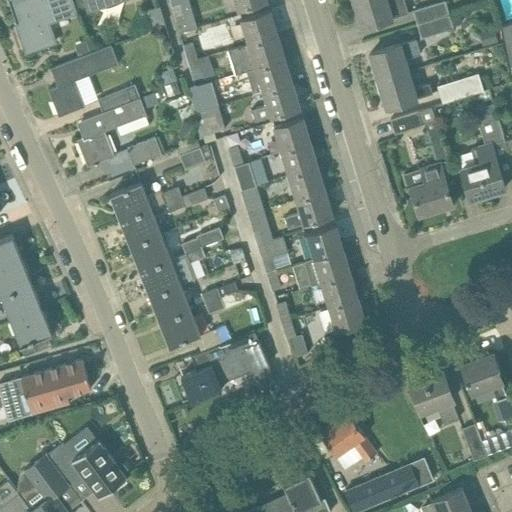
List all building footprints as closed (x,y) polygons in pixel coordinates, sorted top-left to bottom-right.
[(49,24),(78,14),(73,0),(8,0),(17,23),(19,22),(28,50),(26,51),(26,52),(55,42),(49,24)] [(84,0),(88,11),(121,0),(84,0)] [(177,20),(185,18),(180,0),(171,3),(177,20)] [(267,0),(235,0),(238,9),(268,0),(267,0)] [(354,0),(363,27),(408,13),(404,0),(354,0)] [(417,24),(450,14),(446,0),(413,10),(417,24)] [(160,6),(147,10),(152,27),(165,23),(160,6)] [(462,9),(450,14),(454,27),(463,24),(461,16),(464,15),(462,9)] [(241,19),(248,43),(278,34),(271,10),(241,19)] [(421,39),(454,28),(454,27),(450,14),(417,24),(421,39)] [(228,49),(235,74),(286,58),(278,34),(248,43),(228,49)] [(408,71),(404,58),(420,53),(416,40),(400,44),(400,43),(370,52),(379,80),(408,71)] [(198,59),(192,42),(184,44),(189,61),(198,59)] [(85,105),(75,80),(118,62),(111,44),(50,67),(51,68),(54,67),(60,84),(48,89),(59,115),(85,105)] [(251,96),(263,92),(293,83),(286,58),(235,74),(244,72),(251,96)] [(198,59),(189,61),(194,79),(203,76),(198,59)] [(177,79),(173,68),(162,72),(166,83),(177,79)] [(408,71),(379,80),(387,107),(433,94),(429,83),(413,88),(408,71)] [(484,90),(479,74),(437,87),(443,103),(484,90)] [(293,83),(263,92),(267,104),(251,109),(256,121),(301,107),(293,83)] [(102,111),(139,96),(134,84),(97,99),(102,111)] [(191,95),(196,112),(205,109),(200,92),(191,95)] [(146,113),(139,96),(102,111),(81,120),(87,135),(78,139),(88,165),(94,162),(94,164),(98,162),(98,161),(114,154),(104,130),(146,113)] [(506,187),(492,143),(505,140),(493,103),(476,108),(479,120),(478,120),(485,142),(475,146),(476,147),(472,148),(476,161),(460,166),(470,198),(506,187)] [(218,106),(205,109),(196,112),(205,142),(216,138),(214,131),(225,128),(218,106)] [(395,133),(425,124),(426,129),(428,129),(438,162),(422,167),(426,181),(411,186),(419,214),(453,203),(445,176),(452,173),(432,106),(391,119),(395,133)] [(273,126),(280,151),(311,142),(303,117),(284,123),(273,126)] [(234,165),(254,159),(245,130),(225,136),(234,165)] [(162,153),(155,135),(127,147),(134,164),(143,161),(153,157),(162,153)] [(214,156),(208,143),(200,146),(197,138),(177,146),(185,168),(214,156)] [(280,151),(288,175),(318,165),(311,142),(280,151)] [(268,181),(261,157),(254,159),(234,165),(241,189),(257,185),(268,181)] [(288,175),(295,199),(326,190),(318,165),(288,175)] [(166,201),(182,195),(178,186),(162,192),(161,190),(147,195),(142,182),(110,194),(120,219),(151,207),(152,208),(166,202),(166,201)] [(264,208),(257,185),(241,189),(248,213),(264,208)] [(204,186),(182,195),(166,201),(166,202),(170,211),(186,205),(186,206),(208,197),(204,186)] [(333,214),(326,190),(295,199),(299,212),(284,216),(288,228),(314,220),(333,214)] [(230,206),(224,194),(213,198),(218,210),(230,206)] [(120,219),(130,245),(161,232),(152,208),(151,207),(120,219)] [(273,238),(264,208),(248,213),(257,243),(273,238)] [(179,234),(194,228),(190,221),(176,226),(179,234)] [(306,233),(314,257),(343,248),(336,224),(306,233)] [(182,243),(186,253),(220,239),(224,238),(219,226),(196,235),(197,237),(182,243)] [(130,245),(140,270),(171,258),(161,232),(130,245)] [(0,268),(23,260),(13,234),(0,239),(0,268)] [(266,272),(274,269),(271,256),(288,251),(282,235),(273,238),(257,243),(266,272)] [(225,251),(220,239),(186,253),(190,262),(205,256),(207,259),(225,251)] [(242,247),(229,249),(234,263),(246,258),(242,247)] [(351,273),(343,248),(314,257),(304,260),(312,285),(321,282),(351,273)] [(140,270),(150,296),(181,283),(171,258),(140,270)] [(0,268),(0,293),(1,296),(33,283),(23,260),(0,268)] [(271,290),(280,287),(274,269),(266,272),(271,290)] [(321,282),(329,306),(358,297),(351,273),(321,282)] [(202,293),(206,303),(221,297),(240,290),(235,278),(216,286),(217,287),(202,293)] [(1,296),(11,320),(43,307),(33,283),(1,296)] [(150,296),(160,321),(191,309),(181,283),(150,296)] [(221,297),(206,303),(209,312),(225,306),(221,297)] [(358,297),(329,306),(336,331),(366,322),(358,297)] [(281,321),(290,318),(284,301),(276,303),(281,321)] [(43,307),(11,320),(21,345),(53,332),(43,307)] [(191,309),(160,321),(170,346),(201,334),(191,309)] [(295,336),(290,318),(281,321),(286,338),(295,336)] [(197,369),(181,375),(191,401),(222,389),(219,382),(253,369),(253,370),(269,363),(261,345),(255,331),(210,348),(192,355),(197,369)] [(492,353),(462,364),(472,392),(492,385),(497,400),(508,396),(497,368),(500,366),(497,358),(494,359),(492,353)] [(83,358),(0,382),(0,389),(9,419),(70,401),(68,396),(92,389),(83,358)] [(411,383),(418,402),(421,410),(437,404),(444,424),(459,419),(452,398),(453,398),(443,371),(411,383)] [(320,432),(331,448),(336,455),(353,443),(365,459),(376,451),(349,412),(320,432)] [(474,460),(487,455),(482,440),(475,423),(462,428),(474,460)] [(511,429),(511,428),(482,440),(487,455),(511,445),(511,429)] [(47,453),(67,479),(80,469),(100,496),(112,487),(114,490),(126,481),(124,478),(127,476),(99,439),(75,456),(64,441),(47,453)] [(22,497),(32,511),(68,511),(54,494),(69,483),(47,453),(24,470),(37,486),(22,497)] [(410,462),(344,490),(353,511),(356,511),(419,486),(410,462)] [(328,511),(332,511),(325,497),(321,498),(309,472),(285,482),(289,491),(296,505),(281,511),(280,511),(328,511)] [(288,492),(243,511),(280,511),(281,511),(296,505),(285,482),(284,483),(288,492)] [(432,499),(437,511),(470,511),(473,511),(462,487),(444,494),(432,499)] [(19,493),(0,507),(0,511),(32,511),(22,497),(19,493)]
